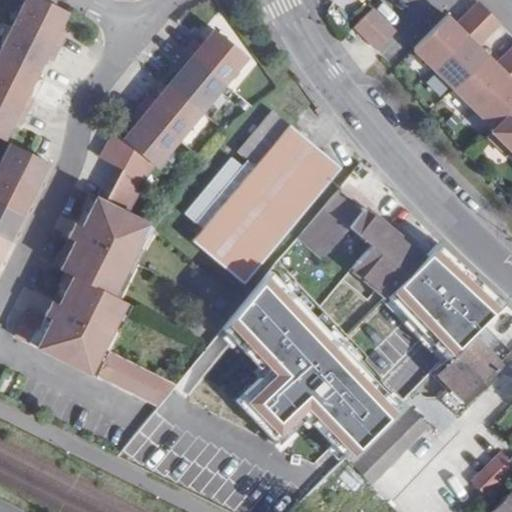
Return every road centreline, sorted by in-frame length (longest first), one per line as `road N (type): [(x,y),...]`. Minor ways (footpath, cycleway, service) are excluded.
road 1 (secondary): [(281,0),(387,148),(511,273)]
road 2 (residential): [(140,25),(90,91),(72,164),(0,299)]
road 3 (residential): [(133,411),(0,345)]
